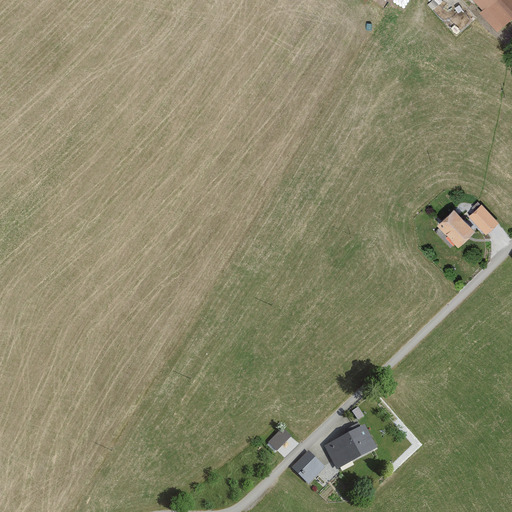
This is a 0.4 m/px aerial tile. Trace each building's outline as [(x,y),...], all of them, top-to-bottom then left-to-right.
[(511,18),(511,0),(470,0),(482,11),(478,15),(496,33),(511,18)] [(497,224),(480,207),(468,218),(485,236),(497,224)] [(474,233),(452,210),(435,227),(457,249),(474,233)] [(363,419),(357,412),(353,415),(358,422),(363,419)] [(375,450),(363,428),(325,450),(337,471),(375,450)] [(290,439),(282,431),(268,446),(276,453),(290,439)] [(323,470),(307,455),(291,470),(307,486),(323,470)]
